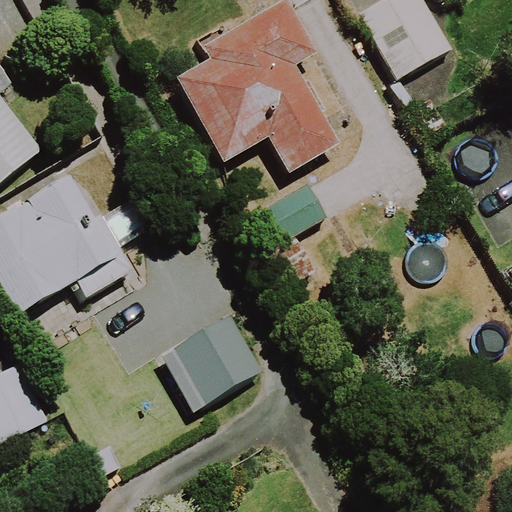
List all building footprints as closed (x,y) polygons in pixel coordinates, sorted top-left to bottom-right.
[(446,58),(412,0),(398,0),(354,25),(391,90),(446,58)] [(310,67),(280,14),(195,61),(202,75),(169,93),(215,176),(261,150),(281,186),(331,158),(287,79),(310,67)] [(0,191),(35,162),(0,119),(0,191)] [(85,230),(62,190),(0,225),(0,312),(10,329),(71,293),(80,308),(127,281),(95,225),(85,230)] [(322,228),(302,193),(245,226),(266,260),(322,228)] [(257,384),(225,327),(155,366),(187,423),(257,384)] [(0,450),(44,428),(15,372),(0,379),(0,450)]
